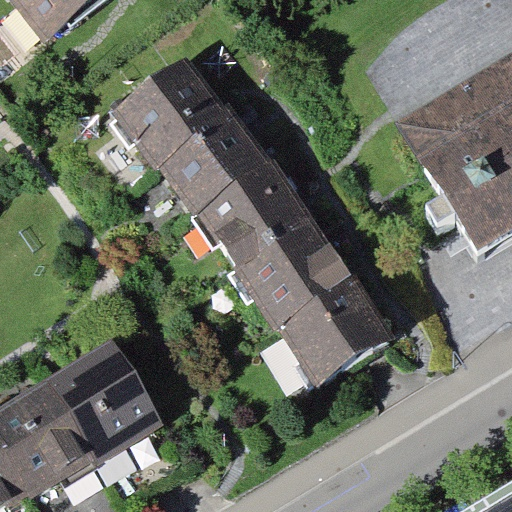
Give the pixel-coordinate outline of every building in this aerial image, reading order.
[(0,0),(45,56),(116,0),(0,0)] [(511,61),(393,133),(477,272),(511,250),(511,61)] [(191,68),(111,123),(310,409),(376,363),(390,354),(191,68)] [(105,350),(0,409),(0,511),(30,511),(156,440),(105,350)] [(511,511),(511,497),(487,511),(511,511)]
